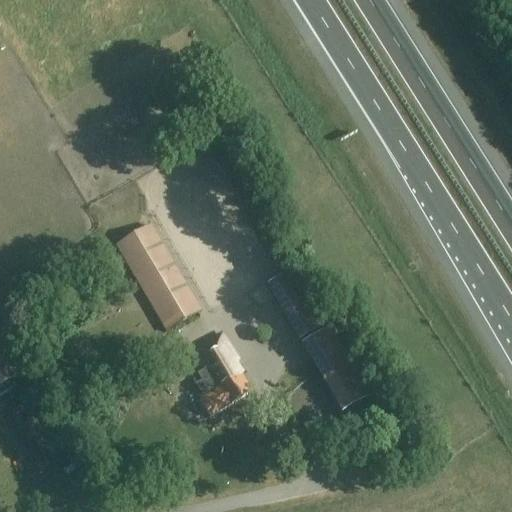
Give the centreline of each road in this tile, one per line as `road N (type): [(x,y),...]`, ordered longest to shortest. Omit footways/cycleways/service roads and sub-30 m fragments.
road 1 (motorway): [(310,0),(511,321)]
road 2 (motorway): [(511,230),(367,0)]
road 3 (unclassified): [(195,511),(356,469)]
